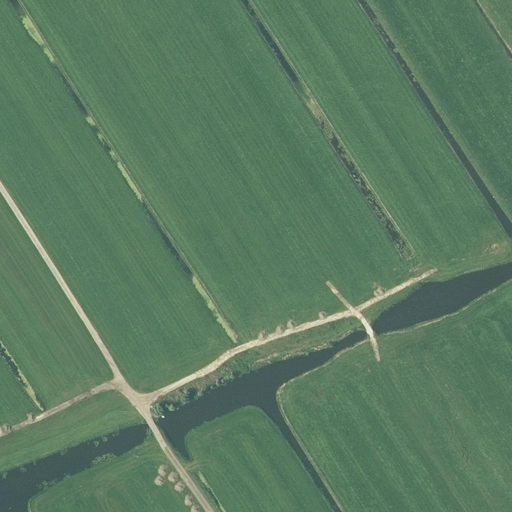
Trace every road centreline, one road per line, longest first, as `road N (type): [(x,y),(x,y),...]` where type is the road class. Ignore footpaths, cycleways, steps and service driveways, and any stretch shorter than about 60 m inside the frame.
road 1 (track): [(431,271),(354,313),(231,351),(203,374),(136,401),(0,188)]
road 2 (track): [(184,0),(357,263),(354,313),(363,320)]
road 3 (track): [(466,511),(384,385),(363,320)]
road 4 (track): [(0,435),(120,379)]
road 5 (track): [(209,511),(136,401)]
